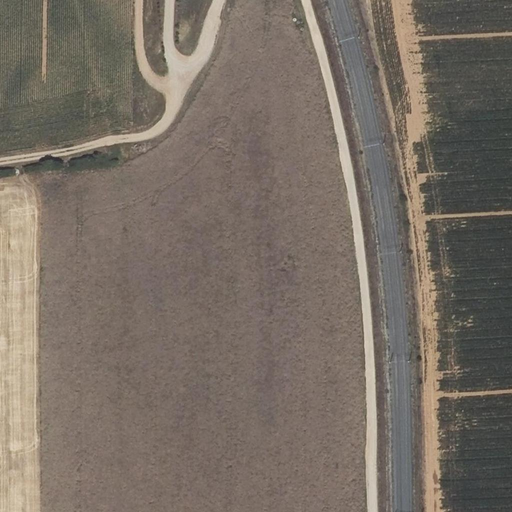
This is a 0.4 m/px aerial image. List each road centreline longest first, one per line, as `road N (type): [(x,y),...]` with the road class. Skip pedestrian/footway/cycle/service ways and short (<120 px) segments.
road 1 (track): [(305,0),(361,247),(375,511)]
road 2 (track): [(170,0),(167,37),(186,81),(165,123),(145,135),(0,161)]
road 3 (track): [(138,0),(143,67),(162,83),(186,81),(221,0)]
